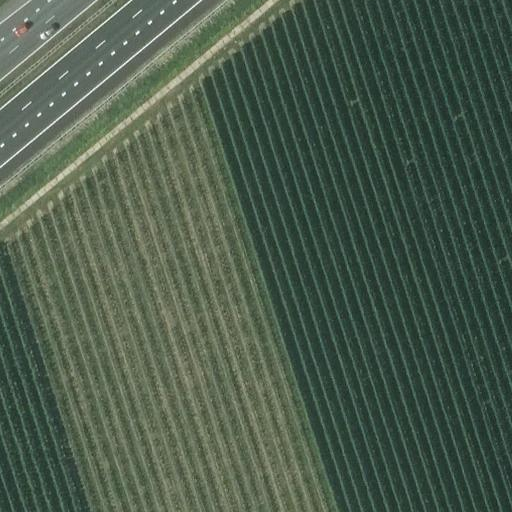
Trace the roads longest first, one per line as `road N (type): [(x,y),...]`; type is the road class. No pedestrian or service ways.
road 1 (unknown): [(0,201),(243,0)]
road 2 (motorway): [(0,129),(155,0)]
